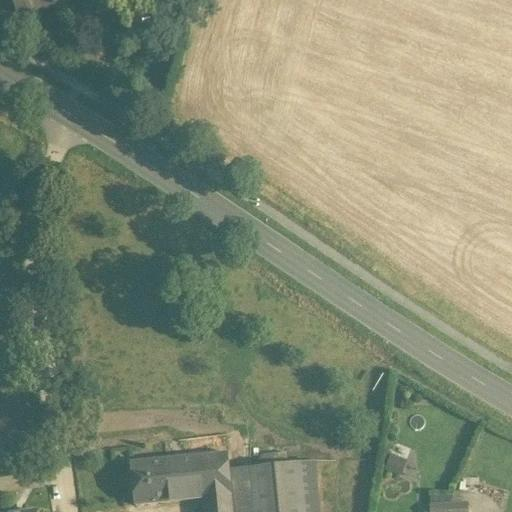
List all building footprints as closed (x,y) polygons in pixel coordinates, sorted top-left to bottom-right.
[(16,0),(20,13),(70,0),(16,0)] [(230,471),(228,454),(131,464),(135,504),(135,507),(203,500),(232,497),(230,471)] [(392,454),(386,471),(403,477),(409,460),(392,454)] [(250,469),(301,464),(300,455),(249,460),(250,469)] [(301,464),(250,469),(253,511),(317,511),(312,463),(301,464)] [(233,511),(253,511),(250,469),(230,471),(232,497),(233,511)] [(465,502),(443,501),(442,511),(483,511),(484,491),(465,491),(465,502)] [(233,511),(232,497),(203,500),(204,511),(233,511)]
